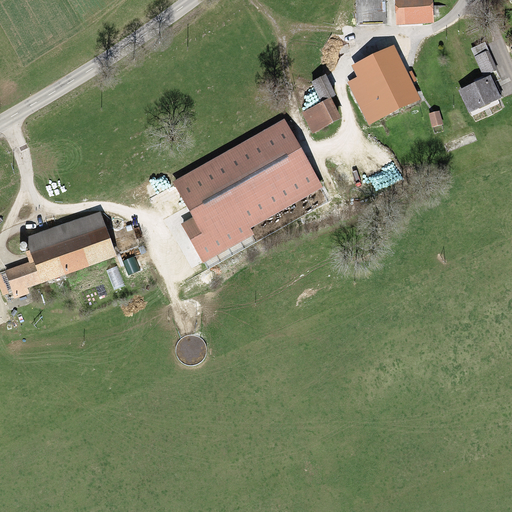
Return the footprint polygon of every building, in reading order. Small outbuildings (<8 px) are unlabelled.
[(383,0),(354,0),(355,25),(384,25),(383,0)] [(429,0),(393,0),(394,24),(430,24),(429,0)] [(392,50),(388,42),(376,48),(381,57),(352,71),(357,81),(348,86),(368,127),(418,102),(396,58),(403,54),(399,47),(392,50)] [(486,54),(473,61),(482,78),(495,71),(486,54)] [(489,81),(458,96),(468,116),(499,101),(489,81)] [(329,105),(303,116),(311,135),(337,123),(329,105)] [(439,128),(438,116),(430,116),(431,129),(439,128)] [(296,124),(190,186),(209,218),(197,225),(219,262),(264,235),(260,228),(332,186),(296,124)] [(97,216),(25,241),(41,285),(112,261),(97,216)] [(28,267),(4,274),(10,295),(34,288),(28,267)]
